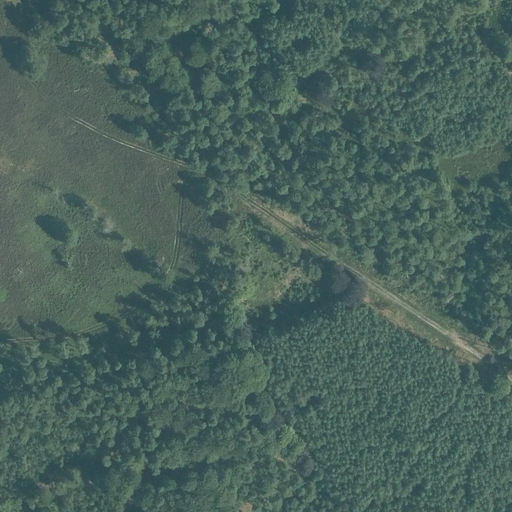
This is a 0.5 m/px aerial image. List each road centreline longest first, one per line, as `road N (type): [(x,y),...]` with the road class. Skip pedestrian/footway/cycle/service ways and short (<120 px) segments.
road 1 (track): [(0,18),(27,77),(72,117),(216,178),(511,378)]
road 2 (track): [(0,344),(90,330),(148,295),(172,266),(181,178),(195,168)]
road 3 (track): [(216,178),(302,103),(301,91),(224,0)]
